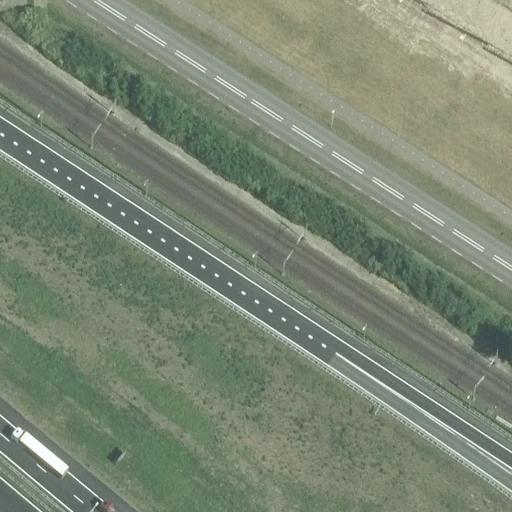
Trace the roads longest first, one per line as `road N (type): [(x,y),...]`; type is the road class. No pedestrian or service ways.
road 1 (unclassified): [(511,271),(90,0)]
road 2 (motorway): [(321,342),(0,128)]
road 3 (motorway): [(511,487),(369,391),(321,342)]
road 4 (motorway): [(511,465),(321,342)]
road 5 (motorway): [(92,511),(0,434)]
